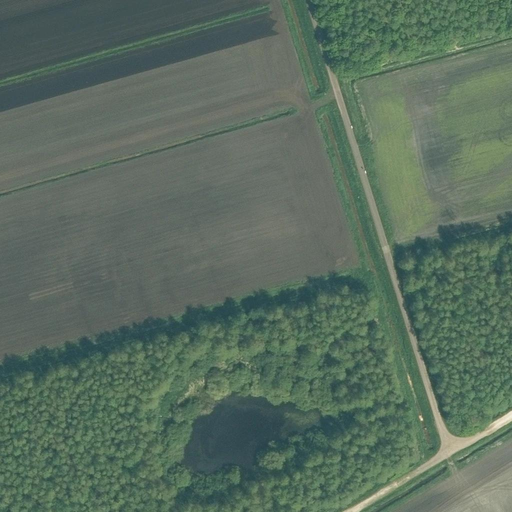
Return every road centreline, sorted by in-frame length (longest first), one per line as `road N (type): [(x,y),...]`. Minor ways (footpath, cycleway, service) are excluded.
road 1 (unclassified): [(449,452),(309,0)]
road 2 (track): [(351,511),(511,414)]
